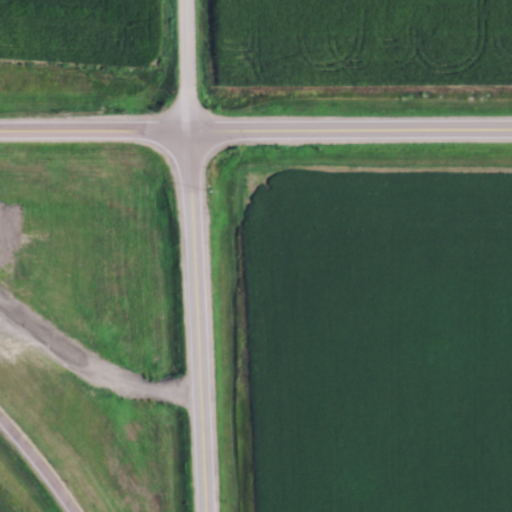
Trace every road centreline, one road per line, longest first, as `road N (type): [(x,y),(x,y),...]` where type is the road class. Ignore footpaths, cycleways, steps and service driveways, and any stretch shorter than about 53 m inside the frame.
road 1 (secondary): [(0,133),(511,133)]
road 2 (secondary): [(205,511),(189,133)]
road 3 (residential): [(189,133),(185,0)]
